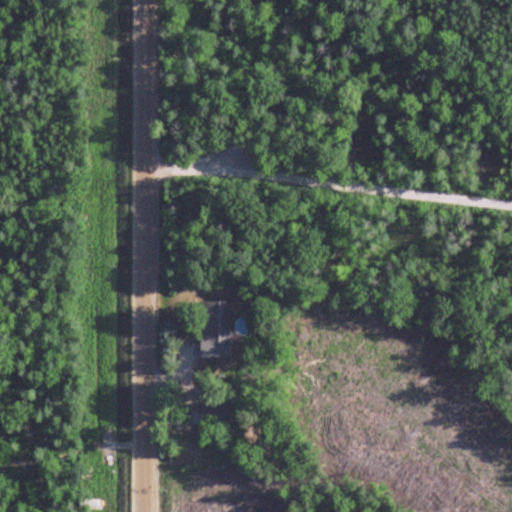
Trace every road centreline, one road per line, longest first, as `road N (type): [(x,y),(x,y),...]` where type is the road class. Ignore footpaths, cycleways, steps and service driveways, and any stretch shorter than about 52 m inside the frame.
road 1 (residential): [(141,511),(142,0)]
road 2 (track): [(511,199),(176,152),(142,165)]
